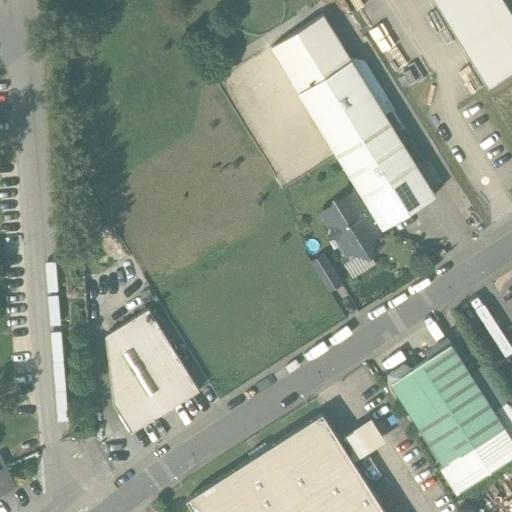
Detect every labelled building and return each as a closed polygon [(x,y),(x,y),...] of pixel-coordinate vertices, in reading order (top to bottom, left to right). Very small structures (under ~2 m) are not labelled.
[(511,17),(501,0),(433,0),(487,87),(511,71),(511,17)] [(351,62),(323,17),(271,49),(298,94),(351,62)] [(434,198),(351,62),(298,94),(382,230),(434,198)] [(381,241),(352,195),(322,214),(331,229),(329,236),(336,238),(350,260),(359,254),(370,257),(372,246),(381,241)] [(113,405),(131,433),(199,391),(148,309),(105,336),(113,405)] [(390,374),(391,383),(458,489),(511,452),(511,410),(507,403),(493,412),(451,344),(410,370),(403,366),(390,374)] [(385,511),(322,413),(186,501),(193,511),(385,511)] [(0,460),(0,495),(14,488),(0,460)]
